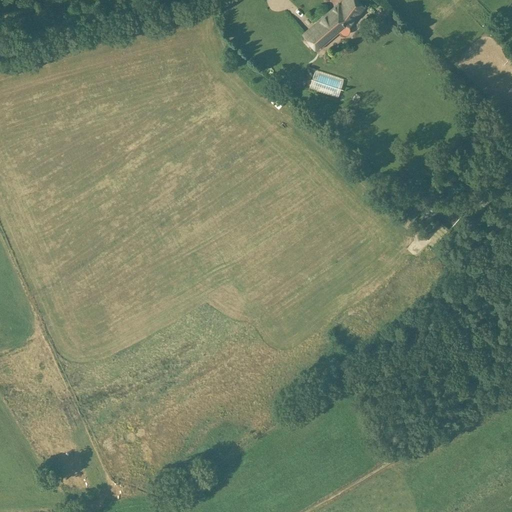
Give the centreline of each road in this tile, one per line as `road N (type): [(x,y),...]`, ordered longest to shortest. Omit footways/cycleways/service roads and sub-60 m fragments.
road 1 (track): [(308,511),(511,389)]
road 2 (track): [(0,61),(185,0)]
